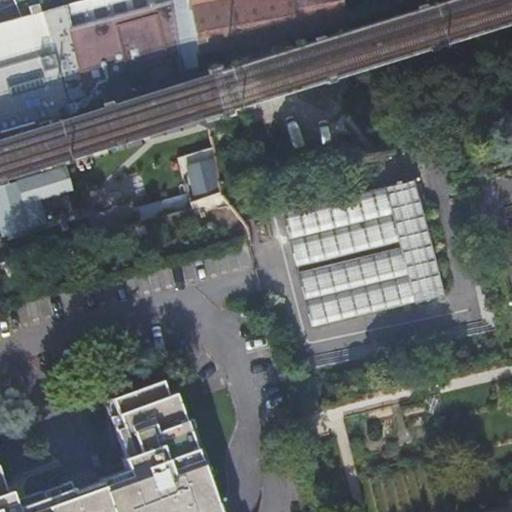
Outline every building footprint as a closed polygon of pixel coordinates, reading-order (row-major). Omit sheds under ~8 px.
[(0,135),(67,115),(65,105),(99,95),(129,87),(130,89),(158,81),(164,77),(192,69),(196,68),(194,55),(185,11),(183,0),(167,0),(168,4),(159,7),(157,0),(97,0),(85,3),(19,21),(0,26),(0,135)] [(9,0),(19,21),(85,3),(83,0),(9,0)] [(294,0),(301,34),(344,25),(344,24),(339,0),(183,0),(185,11),(239,0),(294,0)] [(239,0),(185,11),(194,55),(301,35),(301,34),(294,0),(239,0)] [(417,0),(339,0),(344,25),(417,0)] [(468,116),(511,106),(511,85),(465,95),(468,116)] [(65,105),(67,115),(102,105),(99,95),(65,105)] [(0,182),(38,171),(46,169),(38,139),(34,140),(34,141),(13,148),(12,147),(11,147),(11,148),(0,151),(0,182)] [(398,183),(385,186),(399,242),(400,247),(414,303),(444,296),(415,179),(402,182),(402,180),(397,180),(398,183)] [(399,242),(385,186),(282,211),(296,267),(399,242)] [(311,329),(414,303),(400,247),(297,273),(311,329)] [(216,511),(172,385),(103,409),(123,467),(129,483),(102,493),(108,508),(109,511),(216,511)] [(0,511),(109,511),(108,508),(96,511),(3,511),(0,502),(0,511)]
